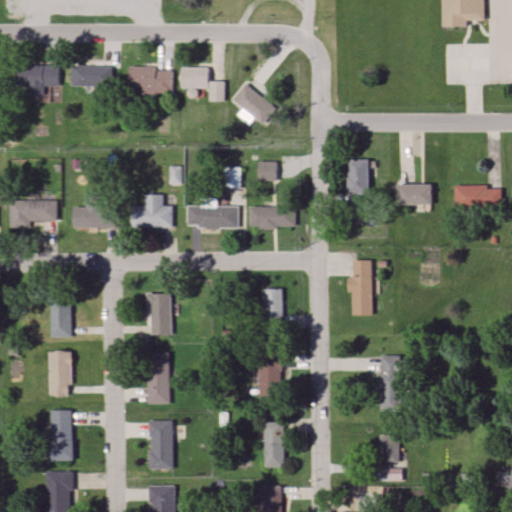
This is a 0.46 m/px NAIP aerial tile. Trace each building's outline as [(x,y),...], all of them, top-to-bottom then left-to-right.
[(442,0),(442,26),(468,27),(468,21),(485,21),(485,0),(442,0)] [(59,65),(18,66),(18,97),(46,97),(45,87),(60,87),(59,65)] [(72,66),(72,87),(113,87),(113,66),(72,66)] [(173,94),(173,67),(129,67),(129,94),(173,94)] [(181,89),(209,90),(209,102),(224,102),(224,81),(208,81),(208,68),(181,67),(181,89)] [(231,99),(245,82),(276,107),(262,124),(231,99)] [(369,160),(347,160),(347,193),(369,193),(369,160)] [(258,182),(277,182),(277,162),(258,162),(258,182)] [(432,184),(396,184),(396,204),(432,204),(432,184)] [(454,184),(454,207),(501,207),(501,184),(454,184)] [(74,206),(74,227),(116,228),(116,196),(85,195),(85,206),(74,206)] [(173,228),(173,199),(143,199),(143,204),(131,204),(131,228),(173,228)] [(58,222),(58,200),(12,200),(12,222),(58,222)] [(251,204),(251,228),(296,228),(296,204),(251,204)] [(239,207),(188,206),(188,229),(239,229),(239,207)] [(348,291),(348,276),(354,276),(354,259),(373,259),(373,315),(353,315),(353,291),(348,291)] [(264,289),(264,325),(283,325),(283,289),(264,289)] [(172,336),(172,292),(149,292),(149,336),(172,336)] [(51,338),(72,338),(72,298),(51,298),(51,338)] [(72,351),(50,351),(50,396),(72,396),(72,351)] [(170,404),(170,354),(148,354),(148,404),(170,404)] [(401,410),(401,355),(381,355),(381,410),(401,410)] [(282,396),(282,357),(258,357),(259,396),(282,396)] [(74,410),(50,410),(50,460),(74,460),(74,410)] [(173,469),(173,420),(149,420),(149,469),(173,469)] [(285,421),(265,421),(265,467),(285,467),(285,421)] [(401,435),(379,435),(379,464),(401,464),(401,435)] [(46,511),(72,511),(72,472),(47,472),(46,511)] [(282,511),(283,485),(261,485),(260,511),(282,511)] [(175,511),(176,486),(151,486),(150,511),(175,511)]
